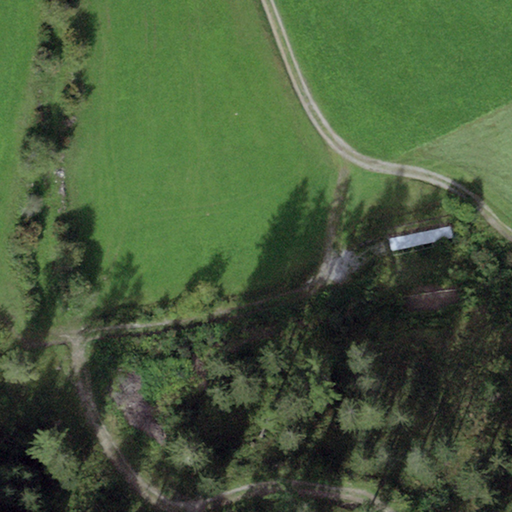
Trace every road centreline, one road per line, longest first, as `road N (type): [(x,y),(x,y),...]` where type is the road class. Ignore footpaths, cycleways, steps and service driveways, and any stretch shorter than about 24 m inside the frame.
road 1 (track): [(347,154),(321,282),(304,293),(29,345),(6,327)]
road 2 (track): [(511,234),(455,184),(374,165),(322,132),(265,0)]
road 3 (track): [(58,289),(76,335),(82,392),(112,451),(167,511)]
road 4 (track): [(181,511),(259,485),(371,500),(388,511)]
